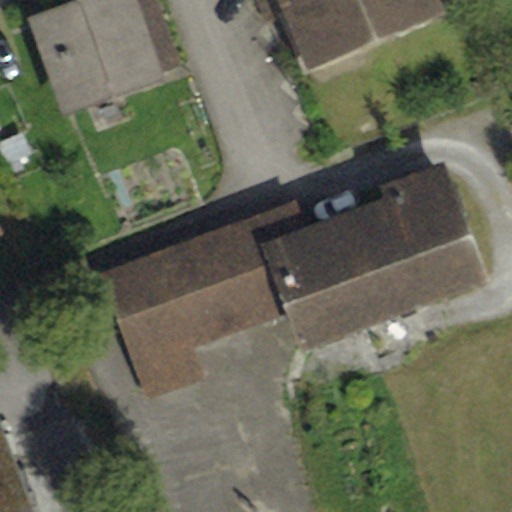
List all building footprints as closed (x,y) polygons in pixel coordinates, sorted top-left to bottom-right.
[(150,0),(129,0),(46,26),(72,111),(175,79),(150,0)] [(455,0),(288,0),(318,71),(461,11),(455,0)] [(300,214),(123,280),(156,367),(324,304),(336,337),(511,271),(480,186),(312,248),(300,214)] [(0,240),(12,235),(0,209),(0,240)] [(0,511),(2,511),(0,506),(0,453),(22,445),(0,388),(0,511)]
